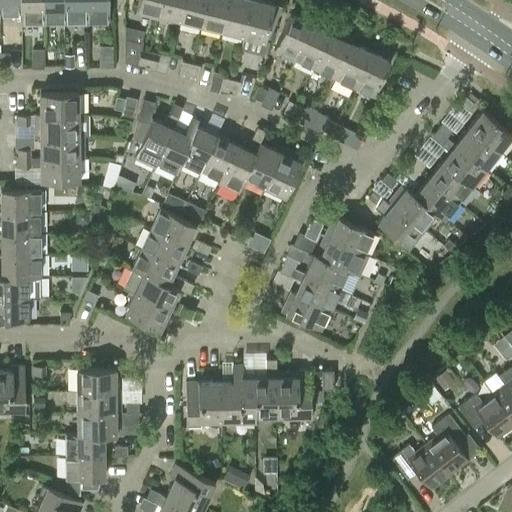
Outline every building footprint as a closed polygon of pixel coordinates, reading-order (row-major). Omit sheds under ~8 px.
[(0,0),(0,12),(20,12),(21,12),(20,0),(0,0)] [(42,0),(20,0),(21,12),(20,12),(20,24),(44,24),(44,19),(43,19),(42,0)] [(63,0),(42,0),(43,19),(44,19),(63,19),(64,19),(63,0)] [(85,0),(63,0),(64,19),(63,19),(63,24),(87,23),(87,19),(86,19),(85,0)] [(85,0),(86,19),(87,19),(109,18),(108,0),(85,0)] [(161,0),(138,0),(135,12),(158,18),(159,13),(158,13),(161,0)] [(161,0),(158,13),(159,13),(179,18),(183,0),(161,0)] [(183,0),(179,18),(200,24),(206,0),(183,0)] [(206,0),(200,24),(221,29),(228,0),(206,0)] [(242,34),(250,0),(228,0),(221,29),(242,34)] [(263,0),(250,0),(242,34),(264,40),(273,3),(263,0)] [(273,48),(294,58),(310,23),(290,14),(273,48)] [(329,32),(310,23),(294,58),(314,67),(330,32),(329,32)] [(136,64),(136,63),(146,65),(149,51),(140,48),(142,42),(144,32),(124,27),(124,37),(124,43),(124,61),(124,62),(136,64)] [(330,32),(314,67),(333,76),(349,41),(350,42),(352,37),(331,27),(329,32),(330,32)] [(369,50),(350,42),(349,41),(333,76),(353,85),(369,50)] [(389,60),(369,50),(353,85),(373,95),(389,60)] [(158,53),(149,51),(146,65),(155,68),(158,53)] [(0,52),(0,62),(0,64),(10,64),(9,52),(0,52)] [(73,66),(73,56),(65,56),(65,66),(65,68),(74,68),(73,66)] [(188,75),(191,62),(182,60),(179,72),(188,75)] [(199,65),(191,62),(188,75),(197,77),(199,65)] [(219,88),(228,91),(231,78),(222,76),(219,88)] [(240,81),(231,78),(228,91),(237,93),(240,81)] [(258,85),(252,96),(261,100),(266,89),(258,85)] [(39,91),(39,113),(39,114),(78,114),(78,113),(78,91),(39,91)] [(464,94),(458,101),(468,110),(474,102),(464,94)] [(113,108),(123,110),(125,98),(116,95),(113,108)] [(292,115),(297,103),(288,99),(283,111),(292,115)] [(173,127),(172,127),(182,107),(173,103),(164,123),(152,117),(134,155),(156,165),(157,162),(158,160),(157,160),(173,127)] [(305,107),(297,103),(292,115),(300,118),(305,107)] [(511,132),(482,109),(468,126),(498,150),(511,133),(511,132)] [(15,113),(15,120),(16,124),(30,123),(30,113),(15,113)] [(78,113),(78,114),(39,114),(39,113),(35,113),(35,136),(40,136),(40,135),(78,135),(78,134),(83,134),(88,134),(88,113),(78,113)] [(197,125),(198,126),(200,121),(191,117),(183,132),(173,127),(157,160),(158,160),(157,162),(177,171),(182,160),(181,160),(197,125)] [(331,133),(336,122),(327,118),(322,129),(331,133)] [(436,129),(446,137),(452,129),(442,121),(436,129)] [(344,125),(336,122),(331,133),(339,137),(344,125)] [(200,169),(216,134),(198,126),(197,125),(181,160),(182,160),(200,169)] [(251,137),(260,141),(265,130),(257,126),(251,137)] [(485,167),(498,150),(468,126),(454,143),(485,167)] [(440,144),(446,137),(436,129),(431,136),(440,144)] [(40,135),(40,136),(40,157),(78,157),(78,158),(83,158),(83,134),(78,134),(78,135),(40,135)] [(220,178),(236,143),(216,134),(200,169),(219,177),(220,178)] [(245,176),(246,177),(264,185),(280,150),(260,141),(255,152),(256,152),(245,176)] [(256,152),(255,152),(236,143),(220,178),(219,177),(217,182),(238,192),(246,177),(245,176),(256,152)] [(471,184),(485,167),(454,143),(441,160),(471,184)] [(280,150),(264,185),(285,195),(303,156),(281,146),(280,150)] [(15,148),(16,157),(30,157),(30,148),(15,148)] [(415,155),(409,163),(419,171),(425,163),(415,155)] [(30,166),(30,157),(16,157),(16,166),(30,166)] [(78,180),(78,158),(78,157),(40,157),(40,180),(78,180)] [(458,201),(471,184),(441,160),(427,177),(458,201)] [(413,177),(419,171),(409,163),(403,170),(413,177)] [(390,187),(396,179),(386,171),(380,179),(390,187)] [(443,219),(458,201),(427,177),(415,193),(414,194),(435,210),(434,211),(443,219)] [(74,206),(87,208),(91,187),(78,184),(74,206)] [(387,201),(391,204),(391,203),(422,227),(434,211),(435,210),(414,194),(415,193),(405,186),(399,193),(396,190),(387,201)] [(509,199),(511,195),(511,191),(507,187),(502,193),(509,199)] [(0,188),(1,211),(39,210),(39,188),(0,188)] [(383,197),(373,188),(367,196),(377,204),(383,197)] [(91,203),(99,205),(101,195),(93,194),(91,203)] [(171,203),(182,208),(186,200),(175,195),(171,203)] [(196,205),(186,200),(182,208),(193,213),(196,205)] [(407,245),(422,227),(391,203),(391,204),(377,221),(407,245)] [(160,207),(150,227),(185,244),(195,223),(160,207)] [(39,232),(39,210),(1,211),(1,232),(39,232)] [(74,224),(85,224),(85,214),(74,214),(74,224)] [(330,222),(324,234),(363,252),(373,232),(338,215),(334,224),(330,222)] [(307,226),(319,231),(323,223),(311,217),(307,226)] [(231,234),(239,238),(245,225),(237,222),(231,234)] [(254,229),(245,225),(239,238),(248,242),(254,229)] [(315,240),(319,231),(307,226),(304,234),(315,240)] [(185,244),(150,227),(141,247),(176,263),(185,244)] [(39,232),(1,232),(1,254),(39,254),(39,232)] [(354,272),(363,252),(324,234),(315,253),(348,269),(347,269),(354,272)] [(195,248),(207,253),(211,245),(200,239),(195,248)] [(444,245),(452,251),(457,246),(448,239),(444,245)] [(176,263),(141,247),(132,267),(143,273),(143,272),(167,283),(167,282),(178,287),(189,292),(193,283),(171,274),(176,263)] [(313,251),(304,272),(339,288),(347,269),(348,269),(315,253),(313,251)] [(287,253),(283,262),(294,267),(298,258),(287,253)] [(40,276),(39,254),(1,254),(1,274),(1,275),(28,275),(28,276),(40,276)] [(187,268),(198,273),(202,264),(190,259),(187,268)] [(300,280),(295,292),(330,308),(339,288),(304,272),(294,267),(283,262),(279,270),(291,275),(300,280)] [(169,308),(178,287),(167,282),(167,283),(143,272),(143,273),(132,267),(123,286),(134,291),(169,308)] [(381,283),(384,276),(377,273),(374,280),(381,283)] [(0,297),(28,297),(28,276),(28,275),(1,275),(1,274),(0,274),(0,297)] [(285,287),(274,282),(269,290),(281,295),(285,287)] [(97,293),(86,289),(86,288),(82,297),(93,302),(97,293)] [(159,328),(169,308),(134,291),(124,312),(159,328)] [(320,328),(330,308),(295,292),(291,299),(287,297),(281,310),(320,328)] [(0,319),(28,320),(28,297),(0,297),(0,319)] [(191,318),(195,309),(182,303),(178,312),(191,318)] [(365,312),(356,308),(352,317),(361,321),(365,312)] [(59,311),(60,323),(69,323),(69,311),(59,311)] [(511,348),(508,344),(499,352),(505,359),(511,353),(511,348)] [(254,414),(255,414),(275,413),(276,413),(275,370),(276,370),(276,358),(266,358),(266,375),(243,375),(242,375),(242,397),(254,397),(254,414)] [(45,363),(31,363),(31,374),(46,374),(45,363)] [(511,363),(486,383),(511,417),(511,363)] [(255,418),(255,414),(254,414),(254,397),(242,397),(242,375),(243,375),(243,364),(232,364),(232,380),(220,380),(221,419),(255,418)] [(0,408),(24,408),(24,365),(10,365),(10,369),(0,369),(0,408)] [(76,367),(76,390),(115,389),(115,367),(76,367)] [(322,388),(333,388),(333,369),(322,369),(322,388)] [(443,388),(453,381),(444,369),(434,377),(443,388)] [(310,370),(276,370),(275,370),(276,413),(275,413),(275,418),(310,418),(310,370)] [(200,419),(221,419),(220,380),(185,381),(186,424),(200,424),(200,419)] [(511,424),(511,417),(486,383),(457,405),(474,427),(484,420),(496,436),(511,424)] [(115,389),(76,390),(77,411),(115,411),(115,402),(120,402),(120,388),(115,389)] [(43,405),(43,395),(34,396),(34,405),(43,405)] [(138,402),(125,401),(126,411),(138,411),(138,402)] [(115,433),(115,411),(77,411),(77,432),(77,433),(104,432),(104,434),(115,433)] [(419,434),(448,473),(467,458),(455,442),(465,434),(448,412),(419,434)] [(126,423),(126,432),(138,432),(138,423),(126,423)] [(65,432),(65,453),(104,454),(104,434),(104,432),(77,433),(77,432),(65,432)] [(448,473),(419,434),(391,456),(407,478),(417,470),(430,487),(448,473)] [(115,454),(127,454),(127,445),(114,445),(115,454)] [(104,477),(104,454),(65,453),(65,477),(65,488),(80,494),(80,477),(104,477)] [(221,465),(216,456),(209,460),(214,469),(221,465)] [(275,473),(275,457),(263,458),(263,473),(275,473)] [(165,496),(200,511),(214,480),(175,462),(169,475),(174,477),(165,495),(165,496)] [(244,487),(249,476),(242,473),(236,484),(244,487)] [(34,511),(76,511),(82,500),(43,482),(37,495),(41,497),(34,511)] [(199,511),(200,511),(165,496),(165,495),(150,488),(146,497),(161,504),(157,511),(199,511)]
